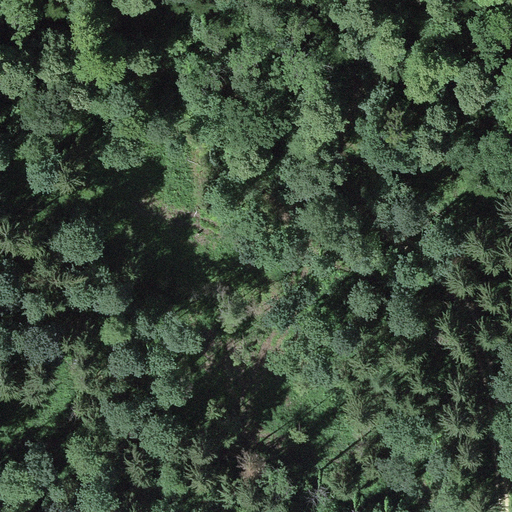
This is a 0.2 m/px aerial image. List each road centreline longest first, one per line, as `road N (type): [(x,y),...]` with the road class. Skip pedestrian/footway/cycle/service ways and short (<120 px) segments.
road 1 (track): [(0,38),(288,116),(330,153),(311,184),(279,344),(189,511)]
road 2 (track): [(511,25),(465,56),(367,82),(333,122),(330,153),(351,187),(450,274),(470,304),(498,418),(504,511)]
